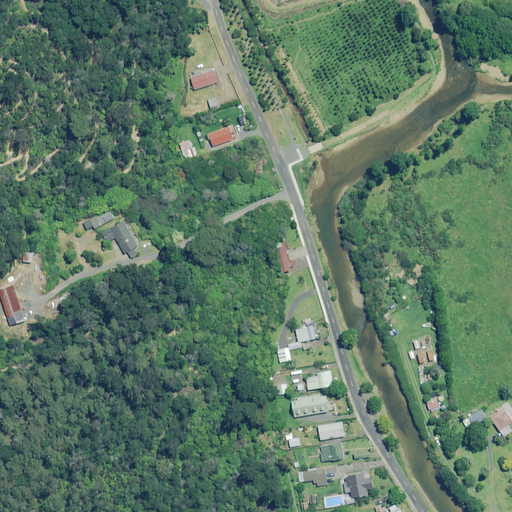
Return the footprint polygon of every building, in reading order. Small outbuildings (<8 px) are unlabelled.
[(219,83),(215,71),(192,78),(196,90),(219,83)] [(219,106),(216,98),(208,100),(211,108),(219,106)] [(237,138),(233,127),(210,134),(214,146),(237,138)] [(195,156),(190,141),(181,144),(187,159),(195,156)] [(115,219),(110,211),(98,218),(96,215),(91,218),(97,228),(115,219)] [(93,227),(90,219),(84,222),(87,230),(93,227)] [(117,238),(125,254),(129,252),(132,258),(139,255),(135,248),(138,247),(125,222),(102,234),(107,243),(117,238)] [(289,261),(284,244),(274,247),(282,273),(292,270),(291,267),(298,265),(296,259),(289,261)] [(26,321),(15,285),(0,289),(0,292),(10,326),(26,321)] [(311,319),(306,320),(302,321),(303,328),(296,329),(299,342),(319,338),(316,322),(312,323),(311,319)] [(292,360),(289,348),(278,350),(281,363),(292,360)] [(309,390),(334,386),(332,371),(319,373),(320,376),(309,377),(309,379),(308,379),(309,390)] [(279,395),(289,393),(287,384),(277,385),(279,395)] [(296,417),(330,412),(327,396),(321,397),(321,395),(298,398),(299,400),(293,401),(296,417)] [(440,407),(436,398),(427,403),(431,411),(440,407)] [(511,408),(508,403),(498,410),(498,411),(490,417),(505,437),(511,432),(511,429),(509,426),(511,423),(511,408)] [(477,413),(475,409),(472,411),(474,415),(469,418),(473,426),(486,418),(482,410),(477,413)] [(321,440),(346,436),(343,422),(319,426),(321,440)] [(290,439),(291,447),(301,445),(300,438),(290,439)] [(323,462),(345,458),(343,443),(322,446),(323,452),(321,453),(323,462)] [(328,485),(326,468),(304,471),(305,482),(314,481),(315,483),(318,483),(318,486),(328,485)] [(365,473),(348,476),(349,477),(346,477),(348,488),(351,487),(353,498),(369,495),(368,490),(374,489),(372,478),(366,479),(365,473)]
